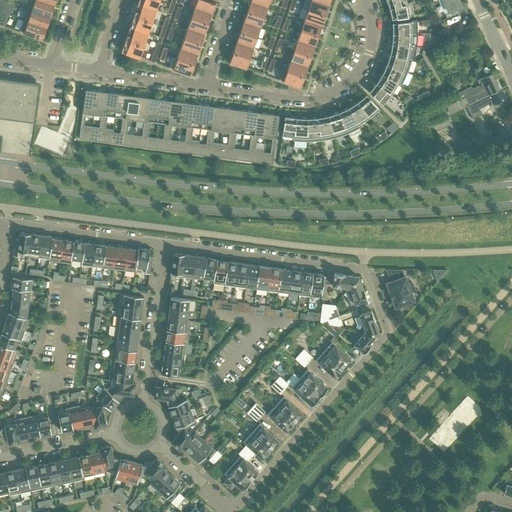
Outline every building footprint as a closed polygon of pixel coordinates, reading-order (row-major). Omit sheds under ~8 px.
[(13,4),(0,0),(0,6),(6,9),(4,13),(10,15),(13,4)] [(40,0),(30,0),(27,8),(50,16),(54,5),(40,0)] [(139,57),(158,0),(138,0),(121,51),(139,57)] [(207,0),(196,0),(194,7),(211,13),(215,3),(207,0)] [(313,0),(310,0),(307,9),(325,15),(328,5),(313,0)] [(388,6),(389,8),(407,3),(406,0),(385,0),(387,4),(388,6)] [(458,0),(443,0),(448,11),(455,8),(461,6),(458,0)] [(250,1),(247,11),(264,17),(267,7),(250,1)] [(407,3),(389,8),(390,14),(391,17),(391,19),(414,15),(413,11),(412,6),(411,2),(407,3)] [(194,7),(190,17),(208,23),(211,13),(194,7)] [(27,8),(23,19),(46,27),(50,16),(27,8)] [(455,8),(448,11),(444,13),(446,19),(457,14),(455,8)] [(307,9),(304,19),(321,25),(325,15),(307,9)] [(247,11),(243,21),(260,27),(264,17),(247,11)] [(190,17),(187,27),(204,33),(208,23),(190,17)] [(46,27),(23,19),(19,31),(42,39),(46,27)] [(304,19),(300,30),(318,36),(321,25),(304,19)] [(243,21),(239,32),(257,37),(260,27),(243,21)] [(392,30),(392,33),(411,33),(411,28),(411,23),(411,21),(392,22),(392,26),(392,28),(392,30)] [(187,27),(183,38),(201,44),(204,33),(187,27)] [(429,30),(434,41),(438,39),(433,28),(429,30)] [(300,30),(297,40),(314,46),(318,36),(300,30)] [(239,32),(236,42),(253,48),(257,37),(239,32)] [(392,37),(391,43),(410,46),(411,41),(411,36),(411,33),(392,33),(392,37)] [(183,38),(180,48),(197,54),(201,44),(183,38)] [(297,40),(293,50),(311,56),(314,46),(297,40)] [(236,42),(232,52),(249,58),(253,48),(236,42)] [(390,51),(389,53),(412,59),(408,58),(409,54),(410,50),(410,46),(391,43),(391,48),(390,51)] [(180,48),(176,58),(194,64),(197,54),(180,48)] [(293,50),(290,60),(307,66),(311,56),(293,50)] [(249,58),(232,52),(229,63),(246,69),(249,58)] [(388,59),(386,64),(407,72),(409,68),(410,64),(412,59),(389,53),(388,58),(388,59)] [(194,64),(176,58),(173,57),(169,68),(190,75),(194,64)] [(423,58),(419,60),(426,71),(429,68),(423,58)] [(283,69),(282,69),(304,77),(307,66),(290,60),(286,70),(283,69)] [(384,69),(381,73),(401,85),(403,81),(405,77),(407,72),(386,64),(385,66),(384,69)] [(304,77),(282,69),(279,80),(300,87),(304,77)] [(465,95),(469,104),(501,88),(493,72),(478,80),(480,85),(472,89),(471,87),(462,91),(465,95)] [(378,79),(376,82),(391,93),(393,90),(396,87),(398,83),(401,85),(381,73),(380,76),(378,79)] [(34,122),(39,85),(39,83),(0,77),(0,117),(4,118),(34,122)] [(391,93),(376,82),(375,84),(372,87),(368,91),(382,104),(385,101),(388,97),(391,93)] [(469,104),(466,105),(472,118),(482,113),(479,108),(488,104),(489,106),(495,103),(496,105),(498,105),(500,105),(501,103),(502,102),(501,100),(505,98),(501,88),(469,104)] [(79,139),(89,140),(91,126),(84,125),(86,113),(93,114),(96,90),(85,89),(79,139)] [(89,140),(101,142),(107,92),(96,90),(93,114),(100,115),(99,127),(91,126),(89,140)] [(416,96),(418,100),(430,94),(428,90),(416,96)] [(101,142),(111,143),(113,129),(105,128),(107,116),(114,117),(118,93),(107,92),(101,142)] [(111,143),(122,144),(128,95),(118,93),(114,117),(122,118),(120,133),(113,132),(113,129),(111,143)] [(359,99),(358,100),(370,116),(372,115),(375,112),(378,110),(380,108),(366,94),(363,96),(359,99)] [(122,144),(132,146),(134,135),(126,134),(128,119),(136,120),(139,96),(128,95),(122,144)] [(469,104),(465,95),(452,102),(456,110),(466,105),(469,104)] [(132,146),(143,147),(150,98),(139,96),(136,120),(143,121),(141,136),(134,135),(132,146)] [(143,147),(154,149),(155,138),(148,137),(150,122),(157,123),(160,99),(150,98),(143,147)] [(154,149),(165,150),(171,100),(160,99),(157,123),(165,124),(163,139),(155,138),(154,149)] [(165,150),(175,151),(177,140),(169,139),(171,125),(179,126),(182,102),(171,100),(165,150)] [(350,105),(349,106),(359,124),(361,122),(364,120),(367,118),(370,116),(358,100),(356,101),(354,103),(350,105)] [(175,151),(186,153),(192,103),(182,102),(179,126),(186,127),(184,141),(177,140),(175,151)] [(186,153),(197,154),(199,140),(191,139),(193,127),(200,128),(203,105),(192,103),(186,153)] [(197,154),(207,156),(214,106),(203,105),(200,128),(208,129),(206,144),(198,143),(199,140),(197,154)] [(207,156),(218,157),(220,143),(213,142),(214,130),(222,131),(225,107),(214,106),(207,156)] [(341,110),(339,111),(348,133),(351,132),(355,130),(358,128),(360,128),(358,124),(359,124),(349,106),(347,107),(344,109),(341,110)] [(218,157),(229,159),(235,109),(225,107),(222,131),(229,132),(227,144),(220,143),(218,157)] [(229,159),(240,160),(241,149),(234,148),(235,133),(243,134),(246,110),(235,109),(229,159)] [(240,160),(250,161),(257,112),(246,110),(243,134),(250,135),(248,150),(241,149),(240,160)] [(331,114),(329,115),(335,138),(338,137),(342,136),(346,134),(348,133),(339,111),(334,113),(331,114)] [(250,161),(261,163),(263,149),(255,148),(257,136),(264,137),(267,113),(257,112),(250,161)] [(263,149),(261,163),(272,164),(279,115),(276,114),(267,113),(264,137),(272,138),(270,153),(263,152),(263,149)] [(293,141),(294,141),(297,117),(293,117),(284,115),(282,135),(293,137),(293,141)] [(322,116),(318,117),(322,141),(325,140),(329,139),(333,138),(335,138),(329,115),(327,115),(322,116)] [(297,117),(294,141),(297,141),(302,142),(307,142),(308,142),(308,118),(305,118),(301,118),(299,117),(297,117)] [(309,118),(308,118),(308,142),(311,142),(315,141),(320,141),(322,141),(318,117),(317,117),(313,117),(309,118)] [(391,132),(398,126),(393,122),(387,127),(391,132)] [(482,139),(476,139),(478,150),(498,148),(496,137),(482,139)] [(18,255),(28,256),(31,234),(19,232),(18,239),(15,238),(13,255),(17,256),(18,255)] [(28,256),(38,258),(41,235),(31,234),(28,256)] [(48,261),(49,261),(52,237),(41,235),(38,258),(48,259),(48,261)] [(49,261),(59,262),(62,240),(52,238),(53,237),(52,237),(49,261)] [(59,262),(70,264),(73,241),(62,240),(59,262)] [(80,265),(81,265),(84,242),(73,241),(70,264),(71,264),(71,260),(81,261),(80,265)] [(81,265),(92,266),(95,244),(84,242),(81,265)] [(92,266),(102,268),(105,245),(95,244),(92,266)] [(102,268),(113,269),(116,247),(105,245),(102,268)] [(113,269),(124,271),(127,248),(116,247),(113,269)] [(124,271),(135,272),(138,248),(137,248),(137,250),(127,248),(124,271)] [(138,248),(135,272),(136,267),(145,268),(145,273),(149,274),(152,256),(148,256),(149,249),(138,248)] [(170,276),(181,278),(184,254),(173,253),(170,276)] [(182,277),(192,278),(195,256),(184,254),(181,278),(182,278),(182,277)] [(192,278),(203,280),(206,257),(195,256),(192,278)] [(212,284),(213,284),(216,258),(206,257),(203,280),(213,281),(212,284)] [(213,284),(224,285),(227,261),(217,260),(217,259),(216,258),(213,284)] [(224,285),(234,286),(238,263),(227,261),(224,285)] [(234,286),(245,288),(248,264),(238,263),(234,286)] [(245,288),(256,289),(259,266),(248,264),(245,288)] [(256,289),(267,291),(270,267),(259,266),(256,289)] [(267,291),(277,292),(281,269),(270,267),(267,291)] [(277,292),(288,294),(291,270),(281,269),(277,292)] [(288,294),(299,295),(302,271),(291,270),(288,294)] [(388,292),(388,293),(390,298),(391,298),(392,298),(395,307),(414,300),(411,293),(415,291),(412,282),(408,284),(405,276),(404,276),(402,270),(387,270),(391,281),(386,283),(389,292),(389,293),(389,292),(388,292)] [(299,295),(310,296),(313,273),(302,271),(299,295)] [(313,273),(310,296),(321,298),(324,274),(313,273)] [(332,285),(349,288),(358,276),(344,274),(334,273),(332,285)] [(13,276),(11,287),(34,290),(35,279),(13,276)] [(358,276),(349,288),(355,304),(367,299),(364,290),(363,290),(358,276)] [(12,288),(11,298),(32,301),(34,290),(11,287),(11,288),(12,288)] [(120,293),(118,305),(142,308),(143,296),(120,293)] [(171,297),(169,308),(188,311),(190,299),(171,297)] [(10,309),(8,313),(29,320),(29,319),(25,318),(27,314),(28,301),(32,302),(32,301),(11,298),(10,309)] [(319,323),(320,323),(328,320),(326,316),(335,305),(322,304),(319,323)] [(118,305),(117,315),(140,318),(142,308),(118,305)] [(339,316),(335,305),(326,316),(328,320),(339,316)] [(169,308),(168,319),(190,322),(190,321),(187,321),(188,311),(169,308)] [(365,331),(379,334),(374,320),(375,320),(371,311),(359,315),(365,331)] [(8,313),(5,323),(25,330),(29,320),(8,313)] [(117,315),(115,326),(139,329),(140,318),(117,315)] [(339,316),(328,320),(329,324),(343,327),(339,316)] [(168,319),(166,330),(189,333),(190,322),(168,319)] [(328,320),(320,323),(334,336),(334,337),(343,327),(329,324),(328,320)] [(21,340),(25,330),(5,323),(1,333),(18,339),(21,340)] [(115,326),(114,337),(137,340),(139,329),(115,326)] [(166,330),(165,340),(187,343),(189,333),(166,330)] [(379,334),(365,331),(353,344),(363,353),(370,345),(379,334)] [(1,333),(0,335),(0,344),(17,350),(18,350),(14,349),(18,339),(1,333)] [(331,343),(323,351),(343,369),(351,360),(344,353),(348,349),(334,337),(334,336),(330,341),(331,343)] [(117,338),(116,348),(136,351),(137,340),(114,337),(117,338)] [(165,340),(163,351),(185,354),(186,344),(187,344),(187,343),(165,340)] [(0,344),(0,355),(14,361),(17,350),(0,344)] [(111,358),(134,361),(136,351),(116,348),(115,358),(111,358)] [(303,349),(299,354),(308,362),(313,357),(303,349)] [(163,351),(162,362),(183,365),(185,354),(163,351)] [(343,369),(323,351),(315,360),(335,378),(343,369)] [(308,362),(299,354),(295,358),(304,367),(308,362)] [(0,355),(0,367),(10,371),(14,361),(0,355)] [(111,358),(109,369),(133,372),(134,361),(111,358)] [(183,365),(162,362),(161,373),(164,374),(164,375),(165,374),(178,375),(179,365),(183,365)] [(0,367),(0,378),(6,381),(10,371),(0,367)] [(109,369),(108,380),(135,383),(132,382),(133,372),(109,369)] [(307,369),(299,378),(319,396),(327,387),(307,369)] [(279,376),(275,381),(284,389),(288,384),(279,376)] [(319,396),(299,378),(291,387),(311,405),(319,396)] [(108,387),(106,389),(106,390),(118,401),(118,400),(124,394),(133,395),(135,383),(108,380),(115,381),(114,388),(108,387)] [(284,389),(275,381),(271,386),(280,394),(284,389)] [(165,399),(168,406),(175,403),(177,402),(179,389),(156,386),(154,398),(165,399)] [(96,396),(98,398),(111,409),(118,401),(106,390),(106,389),(104,387),(96,396)] [(467,395),(429,437),(445,451),(483,409),(467,395)] [(283,396),(275,405),(295,423),(303,414),(283,396)] [(90,407),(94,424),(93,424),(94,428),(106,425),(104,416),(110,409),(110,410),(111,409),(98,398),(96,400),(97,406),(90,408),(90,407)] [(167,406),(171,416),(190,409),(186,399),(177,402),(175,403),(168,406),(167,406)] [(255,403),(251,408),(260,416),(264,412),(255,403)] [(78,405),(68,408),(72,429),(83,426),(78,405)] [(79,405),(78,405),(83,426),(93,424),(94,424),(90,407),(80,409),(79,405)] [(295,423),(275,405),(267,414),(287,432),(295,423)] [(220,410),(216,407),(211,413),(214,416),(220,410)] [(72,429),(68,408),(57,410),(61,430),(61,431),(72,429)] [(260,416),(251,408),(247,413),(256,421),(260,416)] [(175,427),(176,427),(176,426),(182,424),(183,424),(189,422),(194,420),(190,409),(171,416),(175,427)] [(36,415),(25,417),(30,438),(40,436),(36,415)] [(36,415),(40,436),(51,433),(52,433),(51,432),(48,416),(37,418),(36,415)] [(25,417),(15,420),(19,442),(20,442),(20,440),(30,438),(25,417)] [(19,442),(15,420),(14,420),(15,423),(4,426),(0,430),(0,434),(3,438),(7,437),(8,444),(19,442)] [(179,450),(182,447),(181,447),(192,434),(187,430),(190,426),(189,422),(183,424),(182,424),(176,426),(176,427),(178,433),(170,442),(179,450)] [(259,423),(251,432),(271,450),(279,441),(259,423)] [(182,447),(190,454),(203,439),(194,432),(192,434),(181,447),(182,447)] [(246,444),(242,449),(252,457),(256,452),(263,459),(271,450),(251,432),(243,441),(246,444)] [(203,439),(190,454),(198,462),(206,453),(209,456),(215,450),(203,439)] [(98,448),(99,451),(100,451),(103,467),(104,467),(110,466),(111,470),(116,471),(118,466),(120,459),(113,457),(110,445),(98,448)] [(240,455),(232,464),(250,480),(258,471),(247,462),(252,457),(242,449),(238,454),(240,455)] [(99,451),(89,454),(93,473),(104,471),(104,467),(103,467),(100,451),(99,451)] [(209,459),(213,464),(221,455),(216,451),(209,459)] [(89,454),(78,456),(83,479),(84,479),(83,475),(93,473),(89,454)] [(78,456),(68,458),(73,482),(83,479),(78,456)] [(149,466),(142,465),(141,465),(139,471),(140,471),(138,477),(143,478),(146,475),(152,480),(149,482),(150,483),(165,465),(157,457),(149,466)] [(68,458),(57,461),(62,484),(73,482),(68,458)] [(120,458),(120,459),(118,466),(116,471),(115,478),(126,480),(131,461),(120,458)] [(57,461),(47,463),(52,486),(62,484),(57,461)] [(142,464),(131,461),(126,480),(137,483),(138,477),(140,471),(139,471),(141,465),(142,465),(142,464)] [(47,463),(36,465),(41,488),(52,486),(47,463)] [(250,480),(232,464),(224,473),(228,477),(223,482),(230,489),(235,483),(242,489),(250,480)] [(36,465),(25,468),(30,491),(41,488),(36,465)] [(166,465),(165,465),(150,483),(158,490),(171,475),(163,468),(166,465)] [(25,468),(15,470),(20,493),(30,491),(25,468)] [(15,470),(4,472),(9,495),(20,493),(15,470)] [(4,472),(0,473),(0,493),(8,492),(9,496),(9,495),(4,472)] [(179,483),(171,475),(158,490),(170,501),(175,495),(172,491),(179,483)] [(511,483),(510,485),(506,484),(503,493),(511,495),(511,483)] [(114,493),(119,497),(123,493),(117,488),(114,493)] [(123,493),(119,497),(124,502),(128,498),(123,493)] [(171,502),(176,506),(184,497),(179,493),(171,502)] [(129,506),(133,510),(137,505),(133,501),(129,506)]
